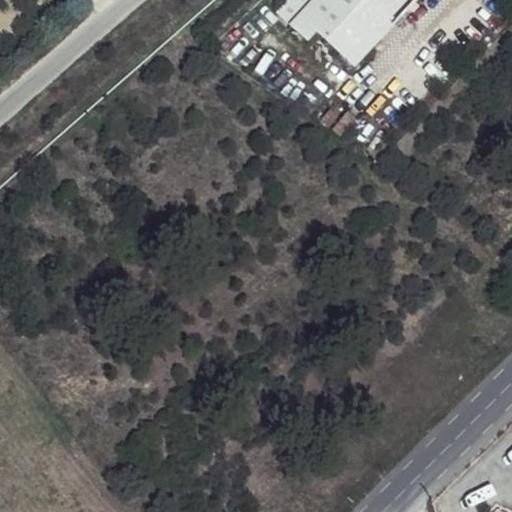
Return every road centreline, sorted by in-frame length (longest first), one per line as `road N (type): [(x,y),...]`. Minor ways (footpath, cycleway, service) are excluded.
road 1 (unknown): [(446,447),(231,328)]
road 2 (primary): [(511,386),(383,511)]
road 3 (unclassified): [(0,104),(121,0)]
